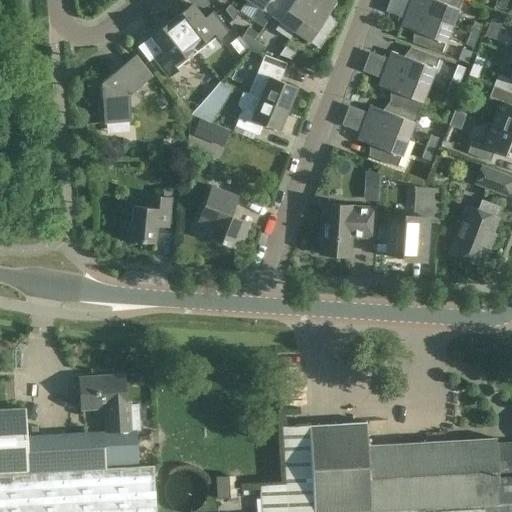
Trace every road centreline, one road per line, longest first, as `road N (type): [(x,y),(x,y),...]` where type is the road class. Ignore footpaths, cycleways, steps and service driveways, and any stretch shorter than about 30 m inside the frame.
road 1 (residential): [(254,304),(372,0)]
road 2 (tertiary): [(254,304),(494,318),(511,312)]
road 3 (tertiary): [(167,299),(0,275)]
road 4 (residential): [(145,0),(91,38),(56,23),(52,0)]
